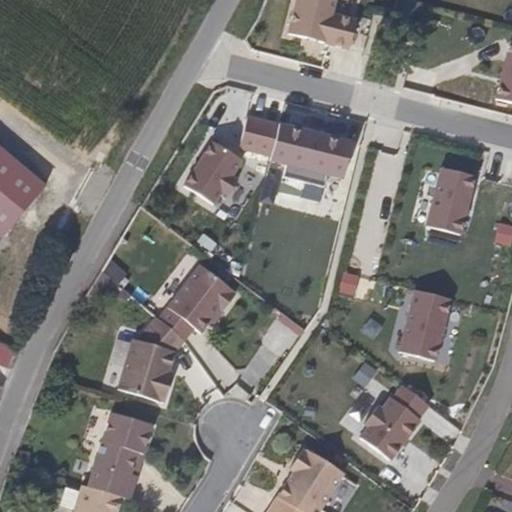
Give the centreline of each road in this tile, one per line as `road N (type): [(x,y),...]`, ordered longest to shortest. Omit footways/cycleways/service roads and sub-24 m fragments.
road 1 (residential): [(0,450),(31,350),(196,63)]
road 2 (residential): [(196,63),(511,138)]
road 3 (residential): [(511,374),(477,457),(439,511)]
